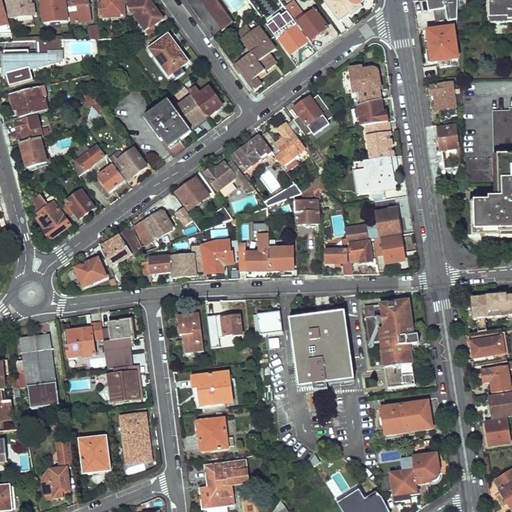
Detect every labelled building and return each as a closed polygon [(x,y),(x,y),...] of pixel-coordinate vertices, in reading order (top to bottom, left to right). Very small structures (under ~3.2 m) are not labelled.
[(33,18),(35,18),(34,8),(28,8),(27,0),(7,0),(9,20),(17,19),(18,29),(34,28),(33,18)] [(54,0),(41,1),(44,27),(68,24),(65,0),(54,0)] [(68,0),(72,26),(90,23),(87,0),(68,0)] [(100,7),(101,20),(125,19),(123,0),(103,0),(104,6),(100,7)] [(126,7),(145,33),(154,27),(163,20),(149,2),(147,3),(145,0),(130,0),(126,3),(126,7)] [(234,23),(216,0),(202,0),(202,1),(224,31),(234,23)] [(327,0),(324,3),(339,23),(349,16),(350,17),(362,9),(361,6),(363,4),(363,0),(327,0)] [(511,0),(487,0),(488,20),(506,19),(506,22),(511,21),(511,0)] [(0,30),(9,28),(0,4),(0,3),(0,30)] [(315,13),(298,25),(311,43),(329,30),(315,13)] [(158,33),(154,27),(145,33),(149,39),(158,33)] [(91,28),(92,42),(100,42),(98,28),(91,28)] [(237,36),(242,42),(246,39),(252,35),(247,28),(237,36)] [(274,28),(269,31),(277,42),(279,40),(291,58),(308,45),(295,28),(282,38),(274,28)] [(425,32),(430,67),(460,63),(455,28),(425,32)] [(252,35),(246,39),(269,71),(271,70),(269,68),(276,62),(272,55),(275,52),(260,29),(252,35)] [(169,33),(148,48),(169,78),(191,62),(169,33)] [(244,62),(236,69),(242,78),(243,77),(256,92),(262,88),(257,80),(265,74),(269,71),(246,39),(242,42),(248,51),(252,56),(249,58),(244,62)] [(62,42),(46,43),(41,43),(37,43),(37,53),(5,54),(5,66),(11,66),(12,69),(11,69),(10,70),(10,71),(10,72),(10,73),(11,74),(13,74),(14,76),(7,78),(11,90),(34,84),(31,73),(58,66),(55,56),(62,55),(62,42)] [(269,68),(271,70),(279,65),(276,62),(269,68)] [(358,95),(360,108),(381,101),(380,92),(382,91),(379,77),(378,74),(376,73),(374,72),(363,73),(363,70),(351,72),(355,96),(358,95)] [(451,85),(431,89),(432,98),(437,97),(439,111),(440,111),(441,119),(446,118),(449,120),(451,117),(456,116),(455,109),(455,108),(459,108),(459,84),(451,85)] [(196,86),(189,92),(191,95),(209,118),(225,106),(210,85),(201,92),(196,86)] [(18,111),(21,121),(49,114),(47,104),(45,104),(41,90),(20,96),(11,98),(14,111),(18,111)] [(191,131),(209,118),(191,95),(174,108),(191,131)] [(302,132),(306,137),(312,132),(314,136),(331,124),(328,121),(334,116),(319,95),(314,99),(311,95),(293,108),(299,116),(294,120),(302,132)] [(169,101),(147,117),(171,149),(193,133),(191,131),(174,108),(169,101)] [(359,109),(363,129),(377,127),(389,125),(387,115),(385,115),(382,101),(381,101),(360,108),(359,109)] [(489,207),(471,207),(472,243),(501,242),(501,239),(511,239),(511,108),(510,109),(510,111),(492,112),(494,160),(498,160),(499,203),(489,204),(489,207)] [(274,155),(283,167),(296,158),(308,150),(297,135),(302,132),(294,120),(288,124),(287,122),(277,129),(283,138),(276,142),(269,132),(261,137),(273,153),(274,155)] [(22,136),(25,147),(41,143),(44,142),(38,122),(16,127),(18,137),(22,136)] [(369,140),(372,161),(394,158),(389,125),(377,127),(378,138),(369,140)] [(459,147),(455,128),(437,131),(440,153),(441,153),(444,172),(458,170),(459,147)] [(259,135),(231,156),(244,174),(266,158),(273,153),(261,137),(259,135)] [(73,169),(83,182),(89,177),(87,173),(105,159),(98,150),(92,153),(83,142),(73,169)] [(21,148),(29,172),(48,166),(41,143),(25,147),(21,148)] [(123,157),(125,160),(135,153),(132,150),(123,157)] [(126,183),(127,184),(147,169),(135,153),(125,160),(123,157),(120,156),(111,162),(117,169),(126,183)] [(302,167),(296,158),(283,167),(290,176),(302,167)] [(214,165),(204,174),(218,193),(235,180),(247,194),(256,191),(233,160),(228,164),(225,161),(216,168),(214,165)] [(357,165),(363,199),(398,193),(395,178),(401,177),(399,168),(394,169),(392,160),(357,165)] [(117,169),(102,181),(111,194),(126,183),(117,169)] [(324,176),(322,175),(299,189),(303,194),(319,189),(321,183),(323,178),(324,176)] [(174,193),(189,213),(212,196),(197,177),(174,193)] [(329,186),(321,183),(319,189),(327,192),(329,186)] [(225,197),(236,189),(232,184),(221,192),(225,197)] [(299,189),(295,184),(264,202),(268,207),(303,194),(299,189)] [(303,194),(303,201),(320,200),(319,189),(303,194)] [(64,209),(71,220),(76,217),(81,222),(94,212),(82,195),(67,205),(68,206),(64,209)] [(38,222),(46,233),(44,235),(51,244),(71,229),(56,209),(59,208),(58,206),(55,198),(44,205),(42,201),(32,208),(41,220),(38,222)] [(296,214),(297,226),(321,225),(321,211),(320,211),(320,200),(303,201),(295,201),(296,214)] [(233,220),(224,207),(216,213),(223,223),(233,220)] [(194,221),(184,208),(175,214),(185,228),(194,221)] [(162,211),(144,222),(156,242),(177,230),(166,212),(162,211)] [(380,227),(382,239),(401,236),(397,212),(378,216),(380,227)] [(133,228),(146,248),(156,242),(144,222),(133,228)] [(239,243),(240,272),(247,272),(247,274),(271,273),(270,247),(270,241),(269,223),(253,224),(253,232),(258,231),(259,251),(247,252),(247,243),(239,243)] [(346,231),(348,241),(349,246),(370,243),(375,242),(380,241),(382,241),(382,239),(380,227),(346,231)] [(104,254),(119,291),(128,290),(118,265),(140,252),(128,233),(120,238),(120,237),(104,247),(106,252),(104,254)] [(201,246),(204,271),(204,276),(226,274),(226,268),(227,266),(236,265),(234,252),(232,252),(231,239),(217,240),(201,245),(201,246)] [(377,259),(379,273),(387,272),(386,262),(405,259),(402,240),(384,243),(385,254),(385,258),(377,259)] [(343,265),(345,277),(353,277),(349,246),(348,241),(343,241),(344,252),(331,252),(331,247),(326,247),(326,265),(343,265)] [(384,243),(383,241),(382,241),(380,241),(375,242),(376,246),(377,255),(385,254),(384,243)] [(353,277),(361,277),(360,263),(362,262),(362,265),(373,263),(370,243),(349,246),(353,277)] [(172,274),(173,280),(199,277),(198,272),(204,271),(201,246),(192,247),(193,254),(170,257),(172,274)] [(270,247),(271,273),(297,273),(297,247),(276,247),(270,247)] [(150,263),(151,276),(172,274),(170,257),(170,256),(149,258),(150,263)] [(76,270),(84,291),(108,281),(99,261),(76,270)] [(150,263),(142,264),(143,277),(151,276),(150,263)] [(499,295),(471,298),(473,319),(477,319),(486,318),(507,316),(511,315),(511,296),(507,297),(505,295),(501,296),(500,298),(499,295)] [(408,301),(365,306),(369,341),(381,339),(387,389),(415,386),(410,344),(419,343),(418,335),(412,335),(408,301)] [(279,311),(257,314),(259,334),(265,334),(282,332),(279,311)] [(317,317),(289,321),(291,331),(292,339),(299,390),(354,382),(346,323),(345,314),(331,316),(330,311),(317,313),(317,317)] [(198,314),(177,317),(180,338),(186,337),(187,344),(183,345),(184,356),(203,353),(198,314)] [(223,318),(213,319),(216,336),(218,336),(219,339),(234,337),(234,339),(243,338),(240,318),(223,320),(223,318)] [(486,318),(477,319),(478,333),(487,332),(486,318)] [(131,320),(108,323),(112,349),(134,346),(131,320)] [(69,349),(66,349),(68,361),(96,357),(91,329),(89,330),(88,327),(80,329),(80,331),(67,333),(69,349)] [(478,333),(470,334),(471,341),(469,342),(472,361),(474,360),(475,369),(481,368),(507,363),(501,330),(487,332),(478,333)] [(37,341),(21,343),(26,387),(28,387),(30,408),(58,405),(50,345),(41,346),(41,343),(40,342),(38,341),(37,341)] [(120,360),(106,362),(107,371),(121,369),(120,360)] [(511,362),(507,363),(481,368),(484,385),(491,383),(493,394),(510,391),(507,371),(511,369),(511,362)] [(137,374),(109,378),(112,401),(140,398),(137,374)] [(228,375),(192,380),(194,391),(198,391),(200,409),(233,404),(228,375)] [(71,390),(90,388),(89,380),(70,382),(71,390)] [(1,392),(0,392),(0,421),(11,421),(9,403),(2,404),(1,392)] [(511,392),(489,397),(492,419),(511,416),(511,392)] [(384,425),(385,435),(432,429),(428,402),(385,408),(383,398),(369,400),(371,411),(382,410),(383,417),(380,418),(381,425),(384,425)] [(143,417),(122,419),(128,464),(148,462),(143,417)] [(224,421),(197,424),(200,451),(202,451),(202,453),(227,450),(227,448),(234,448),(232,439),(226,439),(224,421)] [(507,421),(486,424),(489,446),(510,443),(507,421)] [(106,439),(79,441),(82,475),(109,473),(106,439)] [(70,442),(55,444),(59,470),(48,472),(42,479),(41,479),(43,496),(52,495),(52,500),(62,499),(62,497),(61,494),(69,493),(66,470),(74,469),(70,442)] [(436,455),(413,459),(418,486),(434,483),(436,483),(439,480),(440,476),(436,455)] [(394,475),(391,476),(395,503),(411,500),(410,496),(419,495),(418,486),(413,459),(400,461),(402,470),(394,472),(394,475)] [(210,491),(200,493),(202,510),(206,509),(226,507),(232,506),(230,488),(247,486),(245,464),(206,469),(207,484),(209,483),(210,491)] [(511,470),(496,482),(501,490),(497,493),(504,506),(508,504),(511,511),(511,470)] [(7,486),(0,487),(0,511),(10,511),(7,486)] [(364,511),(357,501),(349,507),(352,511),(364,511)]
